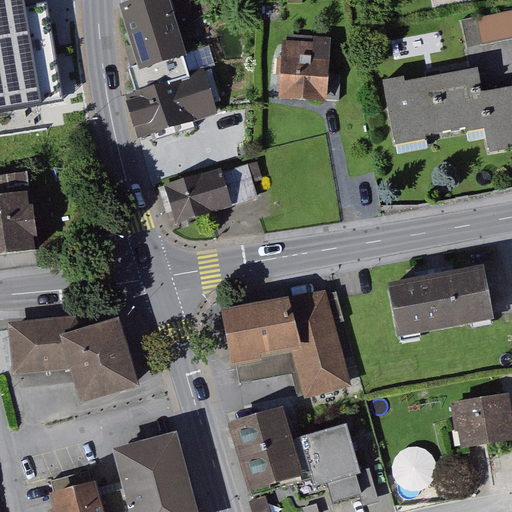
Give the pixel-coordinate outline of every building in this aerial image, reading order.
[(0,0),(0,112),(61,101),(44,5),(26,8),(24,0),(0,0)] [(164,0),(149,0),(124,8),(143,67),(129,71),(135,93),(127,95),(141,137),(216,113),(203,72),(189,77),(164,0)] [(511,12),(489,16),(494,43),(511,40),(511,12)] [(465,21),(466,47),(480,46),(478,21),(465,21)] [(333,50),(284,48),(283,99),(332,100),(333,50)] [(483,69),(390,90),(405,157),(495,137),(500,160),(511,156),(511,88),(489,94),(483,69)] [(222,170),(163,186),(175,228),(233,212),(222,170)] [(37,199),(0,203),(0,253),(42,249),(37,199)] [(491,265),(396,281),(404,335),(499,319),(491,265)] [(333,282),(230,309),(247,373),(302,359),(309,388),(358,375),(333,282)] [(71,311),(15,319),(23,374),(78,366),(82,395),(137,387),(127,321),(73,328),(71,311)] [(511,402),(509,389),(457,401),(467,446),(511,435),(511,402)] [(287,400),(233,418),(257,491),(311,474),(287,400)] [(376,495),(371,462),(358,464),(351,419),(306,426),(315,480),(330,477),(334,502),(376,495)] [(203,511),(180,427),(118,444),(137,511),(203,511)] [(113,511),(104,476),(53,489),(59,511),(113,511)]
